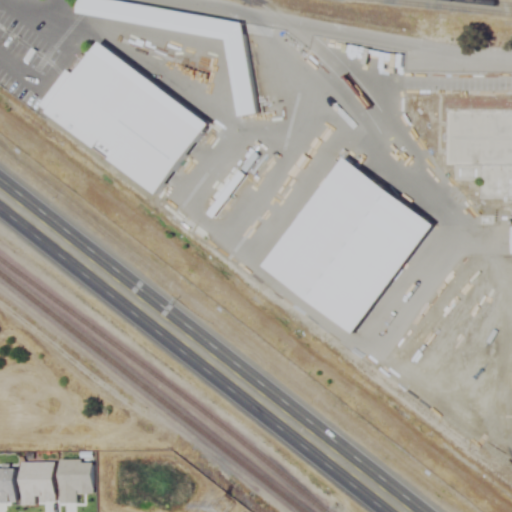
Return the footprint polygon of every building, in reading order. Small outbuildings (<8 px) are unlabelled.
[(259,110),(241,113),(227,36),(78,14),(80,0),(101,0),(243,21),(259,110)] [(101,40),(209,120),(157,189),(50,110),(101,40)] [(511,108),(511,195),(481,195),(481,164),(443,164),(443,108),(511,108)] [(218,217),(210,212),(256,154),(263,160),(218,217)] [(347,158),(437,227),(356,334),(266,265),(347,158)]
